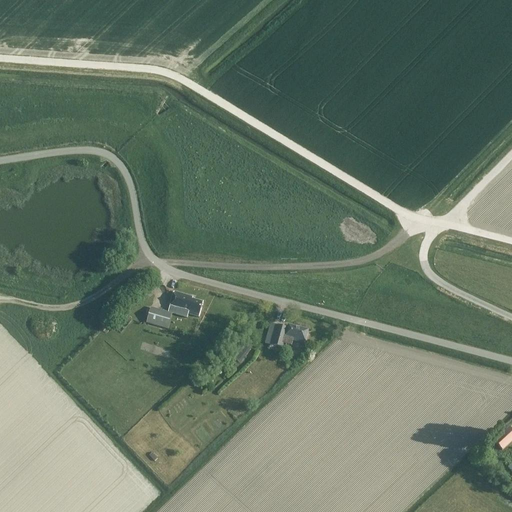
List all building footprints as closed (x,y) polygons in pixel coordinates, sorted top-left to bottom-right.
[(187,314),(199,318),(204,303),(193,300),(193,298),(174,293),(170,306),(168,313),(173,314),(186,318),(187,314)] [(168,330),(173,314),(168,313),(151,308),(146,323),(168,330)] [(288,329),(271,324),(265,344),(282,349),(283,345),(291,347),(293,341),(305,344),(309,331),(289,325),(288,329)] [(502,451),(511,441),(511,431),(510,429),(495,443),(502,451)] [(158,459),(153,453),(149,456),(155,462),(158,459)]
